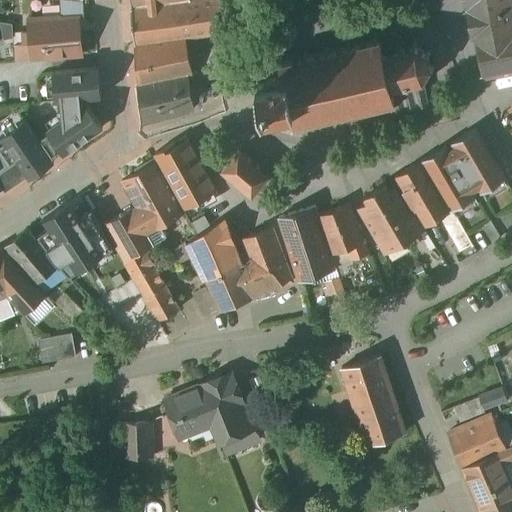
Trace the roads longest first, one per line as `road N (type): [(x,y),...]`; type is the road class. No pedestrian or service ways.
road 1 (residential): [(0,389),(382,312)]
road 2 (residential): [(103,0),(116,141),(90,170),(0,223)]
road 3 (residential): [(382,312),(459,511)]
road 4 (residential): [(427,0),(443,52),(511,178)]
road 5 (residential): [(511,244),(382,312)]
